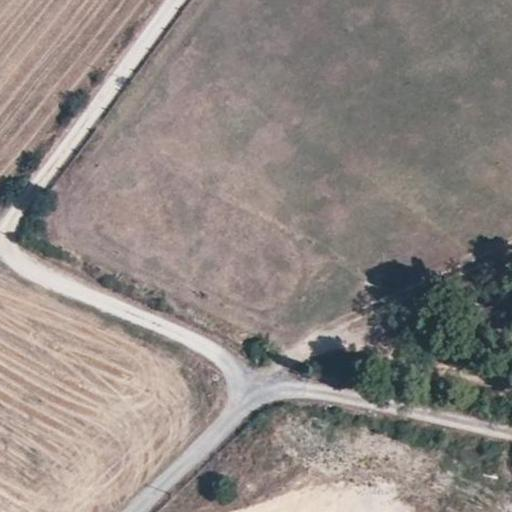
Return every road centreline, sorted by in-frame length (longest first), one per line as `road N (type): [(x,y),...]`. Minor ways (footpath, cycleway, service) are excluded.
road 1 (unclassified): [(135,511),(244,400),(292,388),(511,428)]
road 2 (track): [(0,240),(101,303),(228,358),(244,400)]
road 3 (track): [(0,236),(178,0)]
